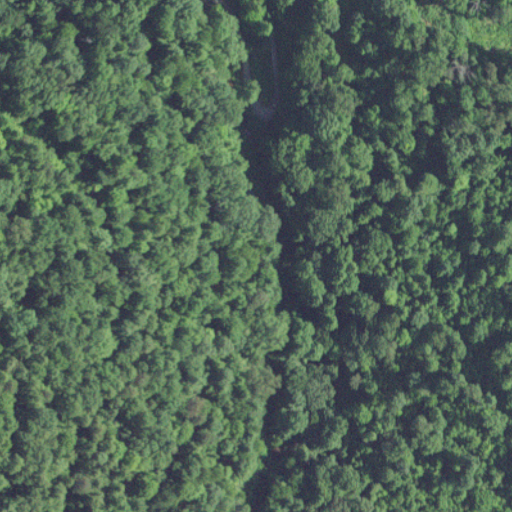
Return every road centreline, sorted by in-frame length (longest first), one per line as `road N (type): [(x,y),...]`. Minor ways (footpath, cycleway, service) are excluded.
road 1 (tertiary): [(236,511),(269,273),(183,0)]
road 2 (residential): [(210,0),(233,28),(252,110),(265,120),(276,118),(262,0)]
